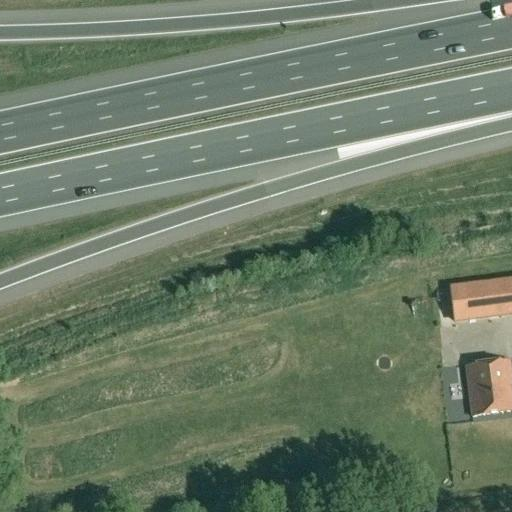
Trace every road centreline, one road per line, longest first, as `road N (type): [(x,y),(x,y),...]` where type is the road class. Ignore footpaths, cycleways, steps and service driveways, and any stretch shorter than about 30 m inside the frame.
road 1 (motorway): [(0,282),(511,107)]
road 2 (motorway): [(511,28),(0,134)]
road 3 (motorway): [(0,196),(511,91)]
road 4 (motorway): [(407,0),(170,26),(0,34)]
